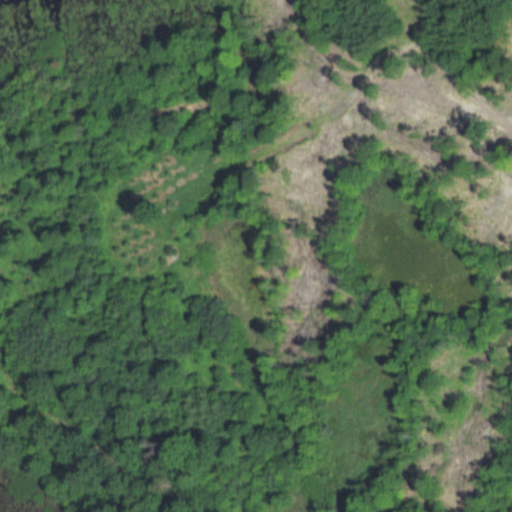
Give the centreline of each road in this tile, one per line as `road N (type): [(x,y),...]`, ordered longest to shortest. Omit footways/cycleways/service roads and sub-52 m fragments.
road 1 (track): [(392,511),(453,452),(511,326)]
road 2 (track): [(398,0),(474,94),(511,123)]
